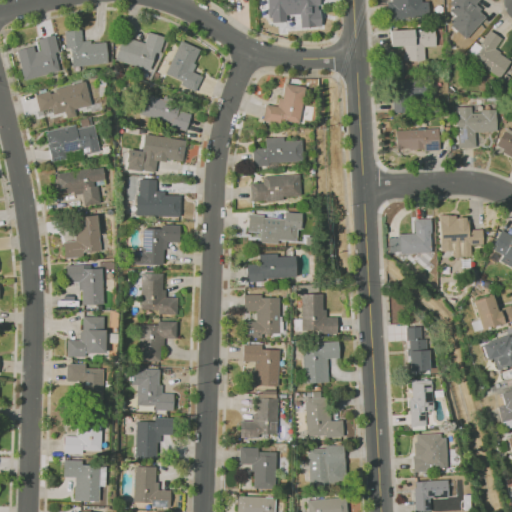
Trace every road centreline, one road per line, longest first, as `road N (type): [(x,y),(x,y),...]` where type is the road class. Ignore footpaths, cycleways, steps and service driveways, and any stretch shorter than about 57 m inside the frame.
road 1 (residential): [(351,0),(382,511)]
road 2 (residential): [(249,52),(222,126),(211,203),(203,511)]
road 3 (residential): [(29,511),(28,222),(0,102)]
road 4 (residential): [(50,0),(198,14),(249,52),(355,59)]
road 5 (residential): [(365,186),(484,184),(511,199)]
